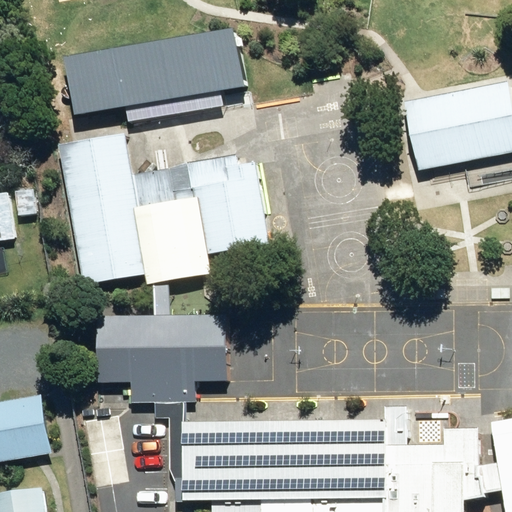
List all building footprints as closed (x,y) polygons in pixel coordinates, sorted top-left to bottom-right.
[(0,25),(0,47),(8,47),(6,25),(0,25)] [(408,109),(421,175),(511,157),(511,103),(509,89),(408,109)] [(0,113),(0,123),(8,123),(8,113),(0,113)] [(68,148),(92,286),(156,275),(158,284),(216,274),(213,258),(277,247),(263,166),(245,169),(244,159),(139,177),(133,138),(68,148)] [(22,194),(23,217),(41,217),(40,193),(22,194)] [(0,244),(21,241),(14,197),(0,199),(0,244)] [(138,386),(138,405),(203,404),(202,385),(236,384),(235,318),(107,321),(108,386),(138,386)] [(0,406),(0,465),(58,456),(48,399),(0,406)] [(385,426),(185,429),(186,506),(210,506),(209,511),(261,511),(261,505),(309,503),(309,511),(468,511),(469,504),(505,498),(507,511),(511,511),(511,439),(496,442),(500,467),(479,471),(478,432),(443,432),(443,451),(407,451),(407,413),(385,414),(385,426)] [(111,420),(92,424),(104,488),(124,484),(111,420)] [(54,511),(52,494),(0,501),(1,511),(54,511)]
